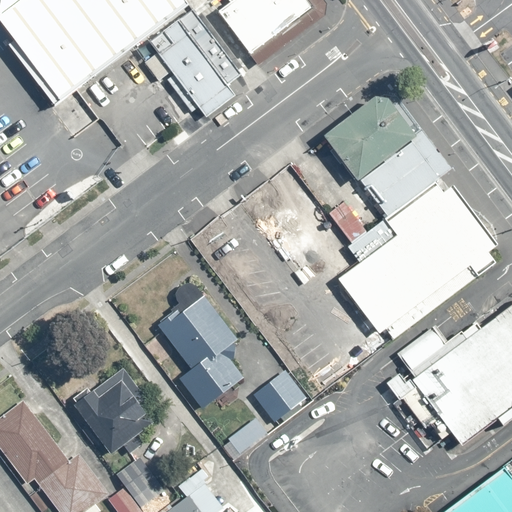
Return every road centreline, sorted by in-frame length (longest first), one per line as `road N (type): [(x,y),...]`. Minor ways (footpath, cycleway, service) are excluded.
road 1 (residential): [(0,313),(384,22)]
road 2 (secondary): [(511,192),(384,22)]
road 3 (secondary): [(406,0),(511,140)]
